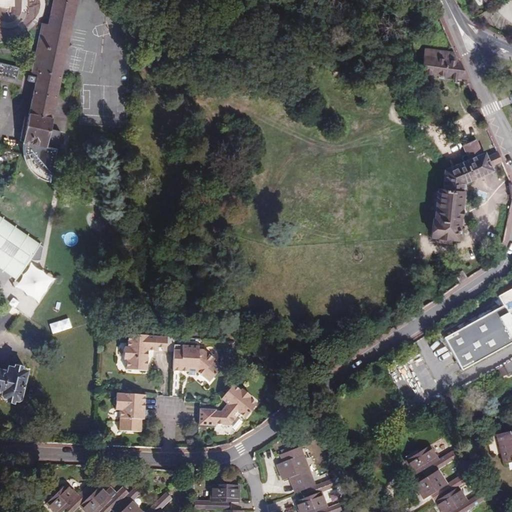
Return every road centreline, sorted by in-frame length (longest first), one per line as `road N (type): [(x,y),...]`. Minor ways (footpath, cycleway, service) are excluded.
road 1 (residential): [(511,249),(498,270),(239,454)]
road 2 (residential): [(239,454),(188,462),(0,451)]
